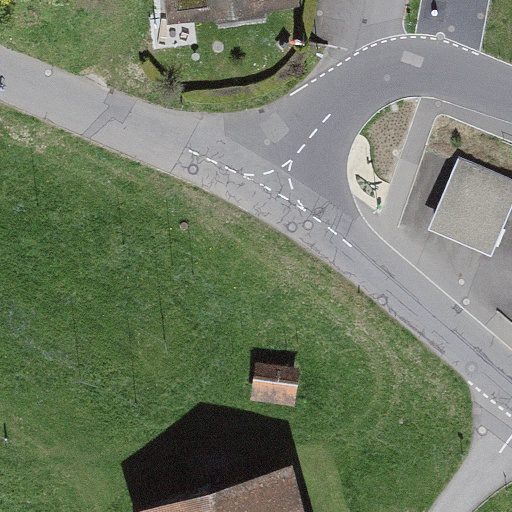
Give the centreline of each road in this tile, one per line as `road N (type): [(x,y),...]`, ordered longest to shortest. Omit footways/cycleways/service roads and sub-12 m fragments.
road 1 (residential): [(289,192),(0,71)]
road 2 (residential): [(511,397),(289,192)]
road 3 (residential): [(289,192),(316,128),(380,76)]
road 4 (residential): [(380,76),(452,84),(511,109)]
